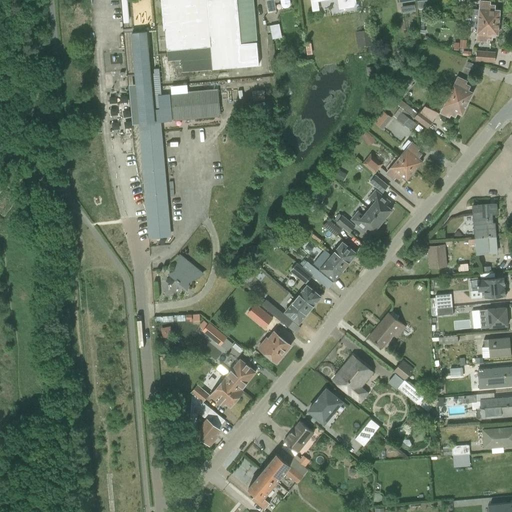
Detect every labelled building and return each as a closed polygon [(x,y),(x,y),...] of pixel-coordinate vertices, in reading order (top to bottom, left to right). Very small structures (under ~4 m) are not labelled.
[(160,0),(163,30),(165,30),(167,60),(175,59),(176,68),(176,77),(194,75),(194,73),(198,73),(198,70),(201,70),(201,71),(202,70),(213,69),(213,70),(215,70),(214,69),(218,68),(218,69),(220,69),(220,68),(258,65),(252,0),(160,0)] [(264,0),(267,13),(276,12),(277,12),(274,1),(278,0),(279,0),(280,6),(282,8),(284,8),(286,8),(288,7),(289,6),(290,4),(290,3),(288,0),(264,0)] [(311,0),(313,11),(314,11),(314,10),(318,9),(317,1),(325,0),(338,0),(339,7),(355,4),(354,0),(311,0)] [(429,7),(428,0),(426,0),(417,1),(418,8),(429,7)] [(499,11),(494,10),(494,5),(489,5),(489,2),(480,1),(479,9),(472,9),(471,20),(478,21),(498,22),(499,11)] [(478,21),(477,41),(486,41),(486,38),(491,39),(492,34),(497,34),(498,22),(478,21)] [(267,35),(267,39),(267,45),(269,59),(275,57),(272,39),(281,38),(279,24),(269,26),(271,35),(267,35)] [(370,29),(355,31),(357,47),(372,44),(370,29)] [(170,232),(160,130),(160,123),(154,53),(152,30),(132,32),(133,45),(136,84),(139,122),(140,123),(138,124),(148,234),(170,232)] [(475,61),(484,61),(494,62),(495,52),(476,51),(475,61)] [(373,66),(366,67),(367,81),(375,80),(373,66)] [(407,89),(415,79),(410,76),(402,85),(407,89)] [(458,77),(449,94),(467,103),(471,93),(467,91),(469,86),(465,84),(466,81),(458,77)] [(213,78),(212,86),(223,87),(224,79),(213,78)] [(186,88),(182,89),(182,93),(171,94),(174,120),(186,118),(219,115),(217,90),(186,92),(186,88)] [(449,94),(440,113),(449,117),(450,114),(454,116),(457,112),(461,114),(467,103),(449,94)] [(418,113),(399,99),(396,104),(427,127),(433,119),(420,110),(418,113)] [(395,110),(397,107),(391,102),(389,105),(395,110)] [(415,122),(398,109),(393,115),(410,128),(415,122)] [(373,123),(382,130),(391,118),(383,111),(373,123)] [(365,142),(372,137),(365,131),(361,136),(365,142)] [(405,150),(399,157),(414,170),(421,161),(417,158),(421,154),(417,151),(419,148),(408,139),(401,147),(405,150)] [(371,154),(363,163),(374,173),(382,164),(371,154)] [(399,157),(386,172),(393,179),(395,177),(399,180),(402,176),(406,179),(414,170),(399,157)] [(335,176),(343,181),(347,174),(339,169),(335,176)] [(324,175),(322,181),(328,184),(331,178),(324,175)] [(369,181),(382,193),(388,186),(375,175),(369,181)] [(371,202),(366,207),(382,221),(392,210),(385,204),(388,200),(375,189),(368,198),(368,199),(371,202)] [(313,203),(320,205),(324,195),(317,193),(313,203)] [(472,206),(474,240),(495,238),(494,223),(492,223),(491,213),(496,213),(496,203),(472,206)] [(357,210),(350,219),(364,230),(367,226),(373,232),(382,221),(366,207),(361,213),(357,210)] [(292,218),(293,219),(291,222),(298,228),(301,225),(296,221),(303,214),(300,211),(292,218)] [(341,215),(336,221),(349,232),(354,225),(341,215)] [(341,229),(329,219),(323,226),(335,236),(341,229)] [(307,229),(305,233),(321,245),(323,241),(307,229)] [(284,242),(278,237),(273,244),(278,248),(284,242)] [(475,254),(496,252),(495,238),(474,240),(475,254)] [(342,242),(331,255),(345,266),(352,258),(350,256),(354,251),(342,242)] [(445,244),(428,246),(430,269),(447,267),(445,244)] [(345,266),(331,255),(324,249),(313,263),(320,269),(324,272),(332,278),(336,273),(338,275),(345,266)] [(169,273),(169,274),(176,280),(175,281),(178,283),(179,282),(186,288),(187,288),(189,279),(192,280),(193,277),(196,278),(197,274),(199,275),(200,276),(202,273),(181,255),(178,258),(179,259),(180,261),(177,263),(178,265),(175,267),(177,270),(169,273)] [(302,267),(312,275),(315,278),(320,272),(307,261),(302,267)] [(312,275),(302,267),(296,263),(290,271),(305,283),(312,275)] [(505,296),(504,277),(477,279),(477,280),(469,281),(471,298),(484,297),(484,298),(505,296)] [(307,285),(296,298),(310,310),(316,301),(314,300),(318,295),(307,285)] [(436,308),(452,306),(450,293),(435,295),(435,298),(430,298),(430,308),(436,307),(436,308)] [(284,312),(288,315),(296,321),(300,316),(303,318),(310,310),(296,298),(284,312)] [(271,304),(267,309),(288,326),(292,321),(271,304)] [(453,314),(452,306),(436,308),(437,316),(453,314)] [(481,327),(507,325),(506,307),(479,310),(481,327)] [(262,310),(254,320),(264,328),(272,318),(262,310)] [(368,337),(382,349),(393,336),(396,338),(406,327),(389,312),(368,337)] [(209,323),(203,331),(220,345),(226,337),(209,323)] [(258,347),(269,356),(277,362),(290,346),(274,332),(266,341),(265,339),(258,347)] [(482,358),(511,355),(509,338),(483,339),(484,347),(481,347),(482,358)] [(374,372),(352,354),(331,379),(360,404),(369,394),(361,387),(374,372)] [(240,359),(226,376),(241,389),(255,372),(240,359)] [(404,381),(413,368),(402,360),(393,372),(395,373),(404,381)] [(479,388),(511,385),(511,375),(511,374),(511,372),(511,367),(477,370),(479,388)] [(395,373),(387,382),(395,390),(397,387),(418,404),(428,411),(433,405),(404,381),(395,373)] [(210,396),(214,400),(222,406),(225,402),(230,407),(243,391),(241,389),(226,376),(210,396)] [(196,385),(190,392),(202,402),(208,394),(196,385)] [(306,410),(324,425),(344,401),(326,387),(306,410)] [(202,402),(190,392),(191,401),(206,414),(204,417),(207,419),(195,433),(209,445),(216,436),(214,435),(219,428),(218,428),(225,420),(202,402)] [(511,397),(476,400),(476,395),(458,396),(458,403),(471,402),(472,410),(476,409),(476,418),(511,415),(511,397)] [(436,406),(444,405),(443,397),(435,398),(436,406)] [(354,439),(363,446),(380,427),(371,419),(354,439)] [(283,441),(298,453),(314,433),(299,421),(283,441)] [(511,445),(511,427),(482,430),(483,448),(511,445)] [(452,455),(468,454),(468,446),(451,446),(452,455)] [(275,454),(261,471),(276,483),(284,473),(297,483),(303,476),(275,454)] [(293,457),(305,467),(310,461),(303,456),(301,459),(295,454),(293,457)] [(269,503),(263,498),(276,483),(261,471),(248,488),(256,494),(251,500),(264,510),(269,503)] [(511,511),(511,501),(488,504),(488,511),(511,511)]
